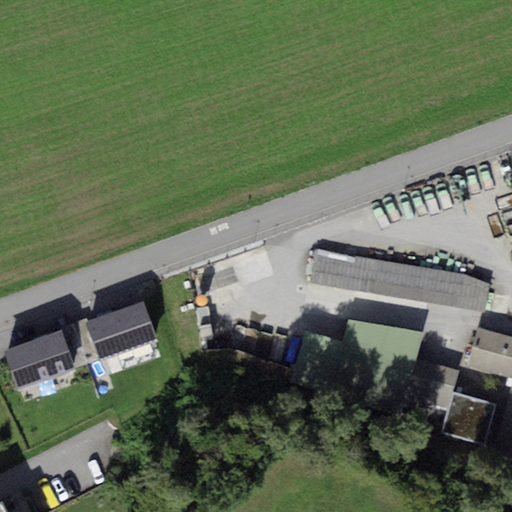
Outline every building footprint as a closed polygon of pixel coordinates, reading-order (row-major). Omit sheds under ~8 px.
[(466,276),(318,252),(312,281),(482,311),(492,286),(466,276)] [(151,294),(95,315),(110,354),(166,333),(151,294)] [(305,332),(293,380),(443,424),(441,433),(484,446),(496,404),(451,392),(456,373),(414,362),(421,335),(350,323),(345,343),(305,332)] [(71,326),(15,348),(30,387),(86,365),(71,326)] [(511,340),(480,331),(471,364),(511,375),(511,391),(495,450),(511,454),(511,340)]
